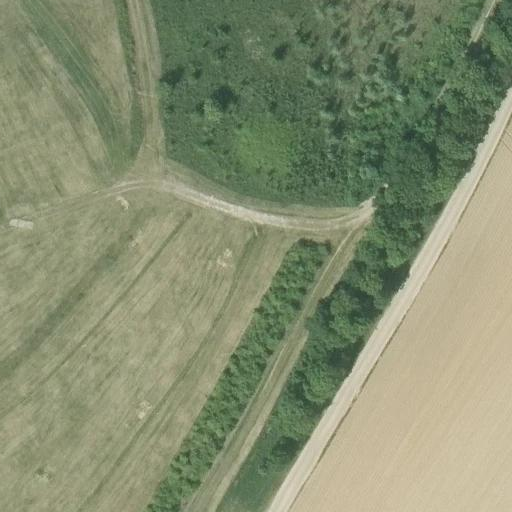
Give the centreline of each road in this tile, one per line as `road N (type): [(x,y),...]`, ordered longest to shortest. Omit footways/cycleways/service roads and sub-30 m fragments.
road 1 (track): [(484,0),(199,511)]
road 2 (unclassified): [(511,95),(460,200),(277,511)]
road 3 (track): [(146,170),(194,201),(305,228),(370,217)]
